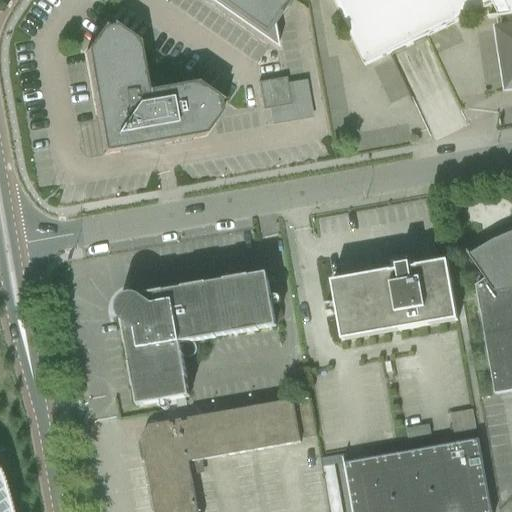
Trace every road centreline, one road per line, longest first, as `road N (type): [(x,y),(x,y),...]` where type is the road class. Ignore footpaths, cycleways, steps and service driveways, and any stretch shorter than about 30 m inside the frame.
road 1 (unclassified): [(511,159),(14,242)]
road 2 (tertiary): [(59,511),(28,361)]
road 3 (tertiary): [(28,361),(14,242)]
